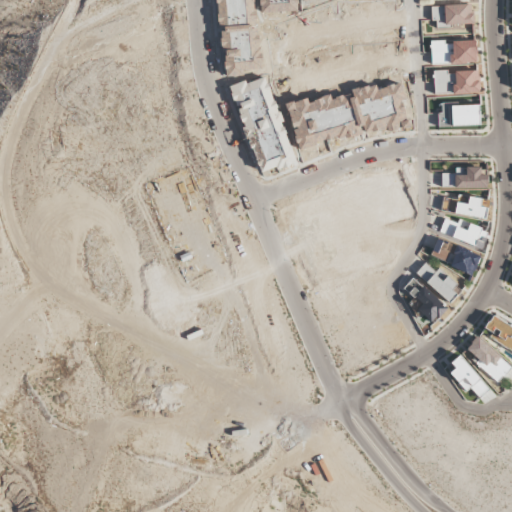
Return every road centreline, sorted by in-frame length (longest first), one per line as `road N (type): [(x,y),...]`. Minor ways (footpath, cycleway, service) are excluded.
road 1 (tertiary): [(341,400),(445,339),(476,308),(495,272),(509,209),(493,0)]
road 2 (residential): [(341,400),(212,104),(195,0)]
road 3 (residential): [(254,200),(378,153),(511,146)]
road 4 (tertiary): [(446,511),(341,400)]
road 5 (tertiary): [(341,400),(359,439),(422,511)]
